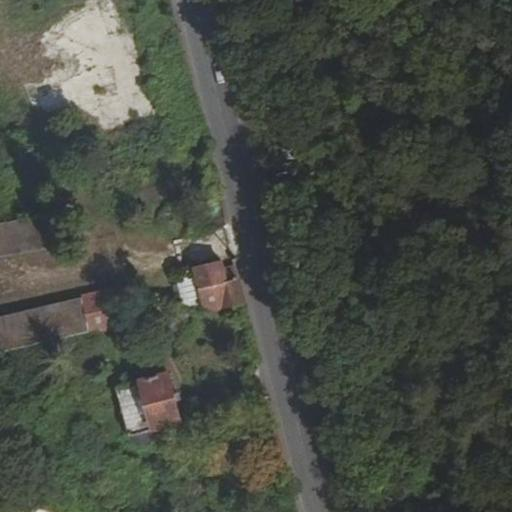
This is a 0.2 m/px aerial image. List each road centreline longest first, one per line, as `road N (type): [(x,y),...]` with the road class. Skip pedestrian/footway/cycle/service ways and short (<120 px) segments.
road 1 (tertiary): [(323,511),(191,0)]
road 2 (unknown): [(0,287),(41,286),(252,235)]
